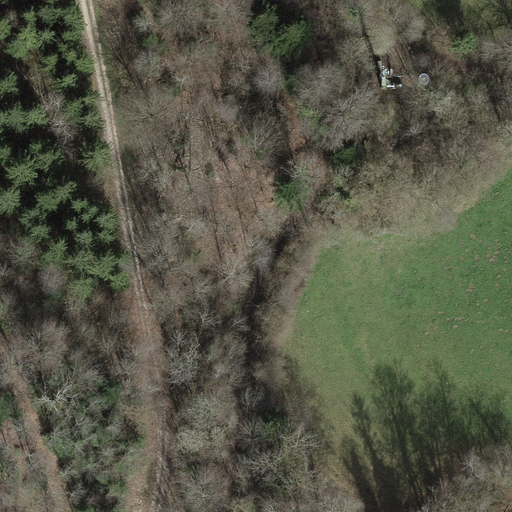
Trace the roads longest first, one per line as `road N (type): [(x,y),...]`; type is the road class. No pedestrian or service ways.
road 1 (track): [(222,511),(231,362),(259,268),(332,191),(458,104),(511,84)]
road 2 (track): [(85,0),(136,288),(163,491),(157,511)]
